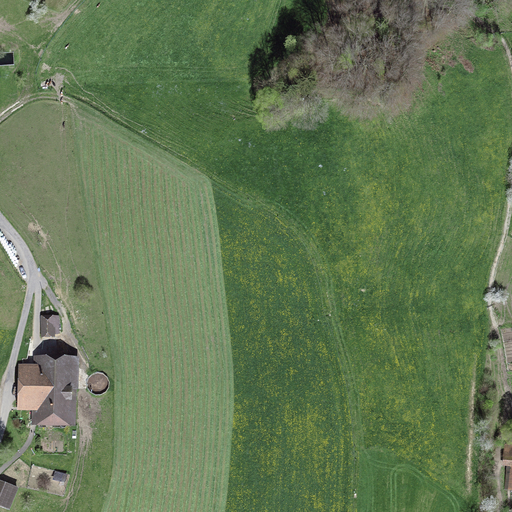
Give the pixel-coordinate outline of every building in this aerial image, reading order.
[(59,316),(42,316),(42,334),(59,334),(59,316)] [(41,360),(41,369),(22,368),(21,408),(41,408),(40,419),(70,419),(71,360),(41,360)] [(511,441),(505,441),(502,465),(511,466),(511,441)] [(72,472),(62,469),(60,475),(70,478),(72,472)] [(18,489),(5,484),(0,497),(0,505),(9,509),(18,489)]
